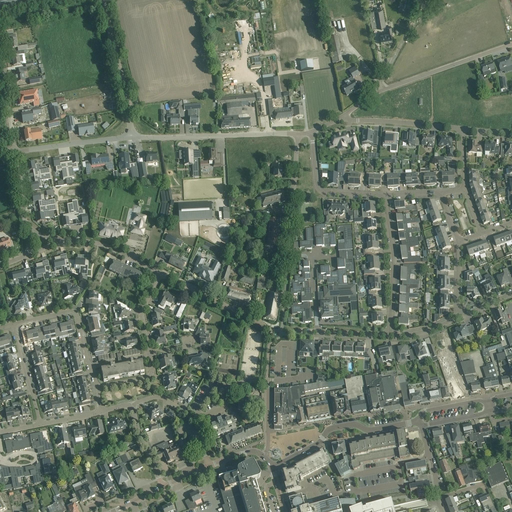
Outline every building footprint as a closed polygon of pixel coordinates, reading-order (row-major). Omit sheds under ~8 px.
[(382,9),(374,11),(369,12),(372,29),(385,27),(382,9)] [(331,26),(327,27),(329,38),(330,38),(333,53),(331,53),(333,63),(343,62),(343,57),(346,56),(345,52),(341,52),(338,36),(333,37),(331,26)] [(392,41),(391,34),(392,34),(391,27),(387,28),(388,33),(380,34),(380,36),(379,37),(380,42),(381,42),(381,43),(392,41)] [(11,49),(17,48),(17,47),(16,39),(15,35),(9,36),(10,36),(10,40),(9,40),(11,49)] [(23,64),(26,63),(25,55),(17,56),(12,57),(13,66),(20,65),(20,64),(23,64)] [(511,66),(509,58),(498,62),(501,70),(511,66)] [(313,70),(312,61),(300,63),(301,72),(313,70)] [(487,65),(481,67),(483,72),(484,77),(489,75),(492,74),(496,73),(495,68),(493,63),(487,65)] [(26,68),(23,68),(18,69),(19,73),(15,74),(16,83),(25,82),(24,73),(27,72),(26,68)] [(349,71),(353,78),(359,75),(356,68),(349,71)] [(272,74),(263,76),(263,78),(263,79),(264,87),(274,86),(276,100),(281,99),(278,79),(278,77),(273,77),(272,74)] [(507,89),(505,78),(499,79),(501,90),(507,89)] [(345,93),(347,96),(354,92),(360,89),(355,81),(342,88),(343,89),(342,90),(344,94),(345,93)] [(300,87),(295,88),(296,92),(300,92),(301,95),(305,94),(303,85),(299,86),(300,87)] [(37,90),(18,94),(20,105),(33,103),(34,106),(39,105),(40,105),(39,102),(38,97),(42,97),(41,91),(37,91),(37,90)] [(242,115),(241,103),(255,102),(254,95),(218,98),(218,105),(226,104),(227,115),(227,117),(230,117),(238,117),(242,116),(242,115)] [(182,101),(169,103),(170,109),(176,108),(176,110),(183,110),(182,101)] [(184,105),(183,105),(184,111),(188,111),(188,119),(190,119),(190,125),(193,125),(193,126),(196,126),(196,125),(198,125),(198,118),(193,118),(193,110),(196,110),(196,104),(184,106),(184,105)] [(291,108),(288,109),(289,118),(303,117),(302,104),(294,105),(294,109),(291,110),(291,108)] [(58,107),(50,109),(53,121),(60,119),(58,107)] [(22,114),(21,114),(23,123),(28,122),(28,124),(33,123),(32,116),(41,114),(40,109),(22,112),(22,114)] [(288,109),(274,110),(275,120),(289,118),(288,109)] [(221,129),(230,128),(230,117),(227,117),(227,115),(226,115),(226,117),(221,117),(221,129)] [(250,127),(250,119),(247,119),(247,115),(242,115),(242,116),(238,117),(230,117),(230,128),(250,127)] [(179,116),(167,116),(167,123),(170,122),(170,125),(179,125),(179,118),(179,116)] [(73,117),(66,118),(67,128),(68,132),(75,131),(73,117)] [(94,134),(93,125),(78,127),(79,136),(85,135),(85,136),(89,135),(89,134),(94,134)] [(42,139),(42,137),(41,129),(24,131),(26,141),(42,139)] [(363,131),(362,143),(371,144),(371,145),(377,145),(378,137),(374,136),(374,131),(372,131),(372,132),(363,131)] [(397,153),(398,138),(395,137),(395,135),(392,134),(393,134),(393,133),(386,133),(385,138),(384,138),(383,147),(383,145),(392,145),(392,152),(390,152),(397,153)] [(333,142),(329,143),(330,148),(338,146),(345,144),(345,145),(346,145),(346,144),(351,143),(353,147),(354,151),(359,150),(358,146),(355,136),(348,138),(347,134),(332,138),(333,142)] [(416,139),(416,138),(416,135),(410,134),(408,134),(408,135),(403,135),(402,142),(407,142),(409,142),(409,146),(419,147),(419,146),(420,140),(416,139)] [(423,135),(422,140),(422,146),(428,146),(428,148),(434,148),(435,136),(423,135)] [(447,148),(447,158),(453,157),(453,149),(451,149),(452,138),(439,137),(439,146),(440,147),(441,148),(442,148),(443,148),(444,147),(448,147),(448,148),(447,148)] [(482,153),(482,146),(477,145),(477,143),(475,143),(475,142),(468,141),(468,146),(469,146),(469,151),(473,151),(473,153),(477,154),(477,153),(482,153)] [(499,155),(500,147),(496,147),(496,144),(491,144),(491,143),(485,142),(485,152),(491,153),(491,154),(499,155)] [(501,150),(501,155),(501,159),(505,159),(505,156),(511,155),(511,143),(506,143),(505,151),(501,150)] [(222,159),(217,160),(216,150),(216,149),(215,149),(213,149),(213,150),(209,150),(209,155),(208,155),(209,162),(213,162),(213,167),(222,166),(222,159)] [(189,151),(177,152),(179,152),(179,159),(184,158),(184,159),(185,158),(185,160),(185,162),(192,162),(192,171),(193,171),(193,172),(194,172),(199,172),(198,159),(198,158),(192,159),(192,152),(191,152),(189,152),(189,151)] [(149,154),(149,153),(146,153),(146,163),(157,162),(157,153),(149,154)] [(131,169),(133,178),(138,177),(136,164),(129,165),(128,155),(120,156),(120,164),(119,164),(120,169),(121,169),(121,170),(125,170),(130,169),(131,169)] [(73,162),(66,163),(69,179),(71,179),(74,178),(73,170),(78,169),(78,164),(79,164),(77,156),(74,157),(72,157),(73,162)] [(91,170),(91,166),(101,165),(100,157),(100,156),(91,157),(91,158),(91,161),(85,162),(86,175),(90,175),(91,170)] [(108,156),(100,157),(101,165),(105,165),(105,166),(107,170),(113,169),(112,160),(108,161),(108,156)] [(57,159),(53,160),(54,167),(55,167),(56,172),(62,171),(63,180),(69,179),(66,163),(59,164),(59,159),(58,159),(57,159)] [(344,179),(344,174),(346,166),(346,161),(338,163),(338,174),(328,174),(328,180),(328,181),(328,186),(338,186),(338,182),(339,182),(339,179),(344,179)] [(274,168),(274,172),(274,177),(281,177),(282,166),(278,166),(278,163),(272,162),(272,168),(274,168)] [(34,163),(27,165),(27,169),(28,171),(33,170),(34,177),(50,174),(49,169),(39,171),(38,164),(34,165),(34,163)] [(145,164),(138,165),(140,178),(142,178),(142,180),(147,180),(147,177),(145,164)] [(415,176),(412,176),(412,187),(413,187),(414,187),(415,187),(416,186),(418,185),(418,180),(419,179),(421,179),(421,169),(421,173),(416,173),(415,174),(415,176)] [(425,169),(421,169),(421,179),(424,179),(424,180),(425,185),(426,185),(426,186),(427,186),(428,186),(430,186),(431,186),(430,172),(426,172),(426,170),(425,169)] [(354,187),(355,176),(355,172),(349,172),(349,173),(346,173),(346,179),(348,179),(349,180),(349,185),(350,185),(350,186),(351,186),(352,187),(353,187),(354,187)] [(376,177),(375,188),(376,188),(377,188),(378,188),(379,187),(381,187),(381,181),(382,181),(385,181),(385,175),(384,175),(384,172),(381,172),(380,173),(380,175),(379,175),(379,177),(376,177)] [(430,172),(431,186),(432,186),(433,186),(434,186),(435,185),(436,185),(436,179),(437,178),(439,178),(439,172),(434,172),(433,173),(430,173),(430,172)] [(449,185),(448,174),(448,172),(445,172),(444,172),(439,172),(439,178),(442,178),(443,179),(443,184),(445,184),(445,185),(446,185),(447,185),(448,185),(449,185)] [(355,176),(354,187),(356,187),(357,187),(358,187),(359,186),(360,186),(361,180),(364,180),(364,174),(358,173),(358,176),(355,176)] [(374,188),(375,188),(376,177),(372,177),(373,174),(372,173),(367,173),(366,180),(369,180),(370,181),(369,186),(371,187),(372,187),(373,188),(374,188)] [(412,173),(403,174),(403,180),(405,180),(406,181),(406,186),(408,186),(409,187),(410,187),(411,187),(412,187),(412,176),(412,173)] [(35,184),(30,185),(31,187),(32,191),(39,190),(39,188),(42,188),(41,181),(51,180),(50,174),(34,177),(35,184)] [(385,175),(385,181),(387,181),(388,181),(388,187),(390,187),(391,188),(392,188),(393,188),(394,188),(393,177),(393,174),(385,175)] [(397,177),(393,177),(394,188),(395,188),(396,188),(397,187),(398,187),(398,186),(400,186),(400,181),(400,180),(403,180),(402,174),(397,174),(397,175),(397,177)] [(259,177),(260,187),(267,186),(267,176),(259,177)] [(470,186),(472,193),(483,189),(482,188),(480,187),(479,184),(470,186)] [(472,193),(475,199),(483,196),(482,194),(483,193),(484,192),(483,189),(472,193)] [(282,190),(267,194),(270,205),(285,202),(282,190)] [(40,194),(32,196),(33,200),(33,201),(33,202),(34,202),(38,201),(39,208),(56,205),(55,200),(45,201),(44,195),(40,196),(40,194)] [(261,198),(257,199),(258,206),(263,205),(263,207),(267,206),(270,205),(267,194),(261,196),(261,198)] [(475,199),(477,205),(487,202),(487,200),(485,199),(484,199),(483,196),(475,199)] [(78,200),(72,201),(72,204),(75,220),(82,219),(82,224),(83,224),(84,224),(88,223),(87,216),(86,216),(85,210),(79,211),(78,200)] [(414,211),(414,207),(413,207),(405,207),(404,202),(395,204),(396,208),(397,208),(398,213),(414,211)] [(477,205),(479,212),(488,209),(487,206),(488,204),(487,202),(477,205)] [(212,220),(211,203),(179,205),(180,221),(212,220)] [(338,209),(338,203),(335,203),(335,204),(333,204),(333,203),(328,203),(328,212),(332,212),(332,213),(332,214),(333,215),(334,216),(335,216),(338,216),(338,209)] [(341,203),(338,203),(338,209),(338,216),(340,216),(341,216),(342,216),(343,215),(344,214),(344,213),(348,213),(349,204),(343,203),(343,204),(341,204),(341,203)] [(365,210),(364,210),(363,211),(362,212),(362,213),(363,218),(371,218),(371,213),(376,213),(375,203),(366,204),(366,210),(365,210)] [(63,219),(62,219),(64,227),(67,226),(69,226),(68,221),(75,220),(72,204),(67,204),(69,214),(63,215),(63,219)] [(36,216),(36,218),(37,222),(45,221),(44,219),(49,218),(48,212),(57,211),(56,205),(39,208),(41,215),(36,216)] [(479,212),(482,218),(492,215),(491,213),(489,212),(488,209),(479,212)] [(133,228),(132,232),(142,234),(143,230),(141,230),(143,222),(144,223),(146,217),(139,215),(135,214),(134,220),(138,221),(138,222),(137,229),(133,228)] [(416,224),(416,219),(407,219),(406,215),(397,216),(397,221),(399,220),(399,225),(398,226),(408,225),(416,224)] [(492,215),(482,218),(484,225),(490,223),(490,225),(493,224),(491,219),(492,219),(493,217),(492,215)] [(440,216),(432,219),(433,224),(432,224),(433,227),(439,225),(438,222),(442,221),(440,216)] [(276,219),(269,219),(268,234),(272,234),(272,237),(268,237),(268,244),(278,245),(278,248),(280,225),(279,225),(275,225),(276,219)] [(376,221),(371,222),(364,222),(365,226),(369,226),(369,230),(377,229),(376,221)] [(100,236),(101,236),(121,241),(124,230),(102,225),(100,236)] [(329,239),(323,239),(323,229),(326,229),(326,225),(317,226),(317,227),(314,227),(315,238),(315,243),(316,245),(316,240),(321,239),(322,247),(324,247),(324,246),(331,246),(336,246),(335,234),(329,234),(329,239)] [(408,225),(398,226),(398,230),(400,230),(401,235),(418,233),(417,229),(408,229),(408,225)] [(349,253),(349,259),(353,259),(353,257),(353,252),(352,252),(352,250),(353,250),(351,226),(337,227),(337,233),(338,233),(338,232),(344,231),(345,244),(339,245),(339,244),(339,251),(344,251),(344,253),(347,253),(349,253)] [(436,231),(438,236),(446,233),(444,228),(441,229),(440,226),(434,229),(435,232),(436,231)] [(315,243),(315,238),(313,238),(313,229),(306,229),(307,242),(300,242),(301,248),(308,248),(308,249),(312,249),(312,243),(315,243)] [(419,242),(419,238),(410,238),(409,234),(399,235),(400,239),(401,239),(402,244),(419,242)] [(167,238),(166,240),(174,244),(177,239),(168,235),(166,238),(167,238)] [(368,241),(368,245),(379,244),(379,243),(379,242),(378,241),(378,240),(377,238),(372,238),(371,238),(371,235),(365,235),(365,241),(366,241),(368,241)] [(501,245),(499,237),(494,239),(495,242),(492,243),(494,249),(497,248),(497,247),(501,245)] [(0,250),(11,246),(8,239),(0,241),(0,250)] [(412,253),(411,248),(420,246),(419,242),(402,244),(402,249),(401,249),(402,254),(412,253)] [(486,242),(481,243),(484,252),(489,250),(490,251),(492,250),(490,244),(487,245),(486,242)] [(442,253),(443,253),(449,253),(448,249),(451,248),(449,243),(441,246),(443,251),(442,251),(442,253)] [(481,243),(477,245),(479,253),(480,256),(485,254),(484,252),(481,243)] [(379,244),(368,245),(368,248),(366,248),(366,249),(366,250),(363,250),(364,254),(372,253),(372,251),(373,250),(378,250),(378,248),(379,248),(379,247),(379,246),(379,245),(379,244)] [(166,255),(165,257),(171,260),(170,262),(169,264),(182,270),(186,263),(173,256),(173,255),(167,252),(166,255)] [(421,262),(421,257),(412,257),(412,253),(402,254),(402,258),(404,258),(404,263),(421,262)] [(440,257),(440,266),(448,266),(450,266),(450,260),(448,260),(448,256),(443,256),(443,253),(442,253),(435,253),(435,257),(440,257)] [(74,265),(74,269),(80,270),(79,275),(87,276),(89,261),(85,261),(85,260),(82,260),(83,256),(77,256),(78,256),(77,260),(76,259),(75,265),(74,265)] [(366,261),(365,263),(365,265),(380,264),(380,263),(380,262),(380,261),(379,260),(379,258),(373,259),(373,258),(372,256),(367,256),(366,256),(367,261),(366,261)] [(61,257),(54,258),(54,259),(54,258),(55,262),(54,262),(55,267),(54,267),(55,272),(62,271),(63,276),(71,275),(68,260),(67,260),(64,261),(63,260),(61,261),(60,257),(61,257)] [(354,273),(353,259),(349,259),(339,260),(339,261),(345,260),(345,266),(340,267),(340,268),(340,269),(339,269),(339,270),(337,271),(338,278),(338,286),(344,285),(343,277),(347,276),(347,272),(349,271),(350,273),(354,273)] [(109,270),(124,277),(129,268),(114,260),(109,270)] [(216,262),(211,270),(197,264),(198,261),(195,266),(196,267),(193,273),(193,274),(194,272),(200,275),(199,276),(204,279),(204,278),(206,278),(205,279),(210,282),(211,282),(217,272),(219,268),(221,264),(220,263),(220,264),(216,262)] [(310,273),(309,268),(310,268),(309,264),(306,264),(306,261),(299,262),(299,267),(302,267),(303,278),(299,278),(299,276),(295,277),(295,282),(298,282),(298,283),(299,284),(309,283),(309,279),(305,279),(305,273),(310,273)] [(43,263),(35,265),(36,265),(37,269),(36,270),(37,275),(42,274),(43,278),(44,281),(52,279),(51,272),(50,266),(49,266),(43,267),(43,264),(43,263)] [(225,264),(220,279),(221,281),(226,283),(228,281),(230,273),(229,273),(231,266),(225,264)] [(365,265),(362,266),(362,271),(364,271),(364,275),(368,274),(369,274),(374,274),(374,271),(380,270),(380,268),(380,267),(380,266),(381,265),(380,264),(365,265)] [(402,269),(401,275),(411,275),(411,271),(420,270),(420,265),(403,265),(403,269),(402,269)] [(448,275),(448,270),(450,270),(450,266),(448,266),(440,266),(441,266),(441,270),(437,270),(437,275),(448,275)] [(129,268),(124,277),(138,284),(142,274),(129,268)] [(335,286),(338,286),(338,278),(332,278),(332,272),(331,272),(330,272),(328,270),(328,269),(327,268),(319,268),(320,272),(317,272),(317,281),(323,281),(323,277),(323,276),(327,276),(327,284),(335,283),(335,286)] [(498,283),(500,283),(502,287),(509,284),(508,281),(511,279),(507,269),(502,271),(504,275),(501,276),(501,275),(496,277),(498,283)] [(23,285),(33,283),(31,273),(25,275),(24,271),(12,273),(14,280),(21,279),(23,285)] [(465,282),(470,282),(470,276),(473,275),(472,271),(465,273),(465,282)] [(420,281),(411,280),(411,275),(401,275),(401,279),(403,279),(402,284),(420,285),(420,282),(420,281)] [(440,279),(440,285),(450,285),(450,278),(448,278),(448,275),(437,275),(437,279),(440,279)] [(242,283),(252,285),(253,285),(255,279),(253,279),(254,279),(243,276),(241,276),(240,281),(242,283)] [(381,282),(381,281),(380,281),(380,279),(375,279),(374,279),(374,276),(364,277),(365,280),(366,280),(366,286),(371,286),(382,285),(382,284),(382,283),(382,282),(381,282)] [(258,277),(256,289),(263,290),(265,278),(258,277)] [(494,290),(491,285),(494,284),(491,277),(485,280),(486,282),(483,284),(484,287),(483,288),(485,291),(486,291),(487,293),(488,293),(489,293),(492,291),(494,290)] [(79,286),(85,290),(89,284),(82,280),(79,286)] [(299,286),(299,284),(298,283),(293,284),(293,287),(293,289),(291,289),(290,297),(294,297),(294,295),(298,294),(298,293),(305,293),(305,297),(304,297),(302,297),(303,302),(302,302),(312,302),(312,301),(311,292),(310,292),(309,289),(303,289),(303,286),(299,286)] [(67,288),(62,289),(64,299),(71,297),(70,295),(79,293),(77,286),(72,287),(71,284),(66,285),(67,288)] [(321,309),(319,309),(320,313),(322,313),(322,319),(331,318),(332,321),(338,320),(338,314),(333,314),(333,307),(337,307),(337,297),(351,296),(351,297),(350,297),(352,316),(344,317),(345,322),(352,321),(352,327),(360,327),(358,298),(358,295),(358,286),(334,287),(334,284),(329,285),(329,288),(324,288),(325,298),(330,298),(330,303),(321,303),(321,309)] [(411,290),(419,289),(419,288),(420,285),(402,284),(402,289),(401,289),(400,294),(402,294),(410,294),(411,290)] [(369,290),(369,297),(373,297),(375,297),(375,295),(375,292),(376,291),(381,291),(381,289),(382,288),(382,286),(382,285),(371,286),(371,289),(369,289),(369,290)] [(441,285),(441,294),(448,295),(448,291),(450,291),(450,285),(440,285),(441,285)] [(227,298),(249,305),(252,294),(229,287),(227,298)] [(467,288),(467,289),(464,289),(464,290),(467,290),(467,296),(469,296),(469,298),(471,299),(473,298),(474,300),(480,297),(477,288),(467,288)] [(30,309),(29,305),(26,292),(21,300),(15,301),(10,308),(13,310),(14,311),(14,315),(21,313),(20,310),(22,310),(23,310),(23,309),(24,309),(24,308),(23,308),(23,306),(24,306),(30,310),(30,309)] [(162,295),(157,305),(159,306),(158,308),(164,311),(166,306),(170,308),(171,305),(172,303),(173,302),(173,301),(174,301),(174,300),(175,298),(175,297),(165,292),(163,295),(162,295)] [(39,301),(39,303),(40,308),(46,307),(46,305),(53,303),(52,298),(50,293),(43,295),(43,296),(41,296),(40,298),(40,300),(39,301)] [(269,293),(264,313),(263,318),(276,320),(280,295),(275,294),(269,293)] [(86,297),(86,304),(98,304),(98,301),(101,301),(101,296),(100,295),(98,295),(98,294),(94,294),(89,294),(89,297),(86,297)] [(410,299),(419,299),(419,294),(410,294),(402,294),(402,299),(400,299),(400,303),(402,303),(410,304),(410,299)] [(438,297),(438,303),(439,303),(450,304),(450,299),(448,299),(448,295),(441,294),(441,297),(438,297)] [(373,297),(369,297),(369,305),(372,305),(373,309),(382,308),(382,300),(379,300),(378,296),(375,297),(373,297)] [(400,308),(400,313),(409,313),(409,309),(418,308),(418,304),(402,303),(401,308),(400,308)] [(439,303),(439,318),(448,314),(448,310),(450,310),(450,304),(439,303)] [(86,304),(86,310),(89,310),(89,314),(91,314),(91,317),(97,315),(98,304),(86,304)] [(181,306),(176,318),(180,320),(187,306),(184,304),(182,307),(181,306)] [(310,309),(304,310),(304,306),(298,306),(298,304),(293,304),(293,306),(292,306),(292,315),(298,314),(298,313),(305,313),(306,317),(303,317),(303,323),(306,323),(309,323),(308,322),(312,322),(311,318),(313,318),(313,312),(313,313),(311,313),(310,309)] [(120,305),(115,306),(114,306),(115,314),(118,314),(119,319),(127,317),(125,310),(121,310),(120,305)] [(161,325),(159,315),(159,314),(161,315),(162,312),(156,308),(154,311),(155,312),(154,314),(154,315),(152,316),(153,322),(152,322),(153,327),(161,325)] [(495,313),(498,322),(501,320),(503,324),(510,322),(506,311),(502,312),(502,311),(495,313)] [(101,321),(99,315),(97,315),(91,317),(92,320),(88,321),(89,327),(98,325),(97,322),(101,321)] [(372,316),(369,316),(369,319),(372,319),(373,324),(383,323),(383,315),(372,316)] [(409,321),(418,321),(418,317),(401,316),(401,321),(399,321),(399,326),(409,326),(409,321)] [(475,323),(477,327),(479,332),(493,326),(490,319),(486,321),(484,322),(483,319),(475,323)] [(68,324),(65,324),(67,335),(71,334),(76,333),(73,320),(67,321),(68,324)] [(181,326),(184,326),(183,331),(194,331),(194,326),(196,326),(199,321),(184,320),(181,326)] [(62,323),(56,324),(59,337),(67,335),(65,324),(62,325),(62,323)] [(132,323),(128,324),(124,324),(125,330),(123,330),(124,333),(127,333),(134,331),(132,323)] [(51,327),(48,328),(51,339),(59,337),(56,324),(50,325),(51,327)] [(96,336),(103,335),(104,334),(102,328),(99,329),(98,325),(89,327),(90,333),(95,332),(96,336)] [(45,326),(39,328),(42,341),(51,339),(48,328),(45,329),(45,326)] [(463,339),(463,337),(474,333),(473,330),(468,332),(466,327),(459,329),(460,330),(457,331),(458,334),(455,335),(457,340),(462,338),(463,339)] [(34,331),(31,332),(34,343),(42,341),(39,328),(34,329),(34,331)] [(195,335),(199,337),(199,340),(201,340),(200,345),(210,345),(210,340),(209,340),(209,335),(204,335),(204,329),(198,328),(195,335)] [(34,343),(31,332),(29,332),(28,330),(22,331),(25,345),(34,343)] [(165,344),(166,344),(164,335),(164,336),(163,331),(160,332),(155,333),(156,340),(155,340),(156,346),(165,344)] [(4,338),(2,339),(5,350),(8,349),(13,347),(9,334),(4,336),(4,338)] [(91,341),(92,347),(102,345),(101,342),(105,341),(103,335),(96,336),(97,340),(91,341)] [(131,335),(114,338),(114,341),(116,340),(121,341),(121,342),(126,341),(127,347),(129,347),(129,348),(133,347),(132,346),(137,345),(136,337),(132,338),(131,335)] [(68,343),(62,344),(62,347),(64,347),(65,352),(66,352),(78,349),(78,348),(77,348),(76,344),(75,344),(75,341),(68,343)] [(318,356),(318,348),(314,348),(314,342),(309,342),(308,342),(307,342),(306,342),(301,342),(301,352),(301,353),(300,353),(300,357),(304,357),(304,352),(308,352),(309,353),(309,352),(313,352),(313,357),(318,358),(318,356)] [(329,358),(329,357),(330,343),(323,343),(323,347),(318,346),(319,342),(318,342),(318,346),(318,348),(318,356),(322,356),(322,358),(329,358)] [(334,353),(341,353),(342,343),(335,343),(334,347),(330,347),(330,343),(329,357),(334,357),(334,353)] [(341,353),(341,357),(346,357),(353,358),(353,354),(353,344),(346,344),(346,348),(342,347),(342,343),(341,353)] [(480,345),(483,354),(503,347),(501,343),(486,348),(484,344),(480,345)] [(353,344),(353,354),(353,358),(364,358),(371,359),(369,349),(365,349),(365,345),(358,344),(358,348),(353,348),(354,344),(353,344)] [(102,345),(92,347),(94,354),(99,353),(99,356),(104,355),(109,354),(107,348),(103,349),(102,345)] [(423,358),(424,359),(427,358),(428,360),(431,359),(431,360),(432,360),(427,347),(424,349),(423,347),(422,348),(421,345),(420,346),(419,345),(416,347),(415,348),(418,358),(422,357),(423,358)] [(381,357),(385,356),(386,361),(390,360),(390,359),(394,358),(393,352),(392,347),(392,348),(389,349),(388,347),(379,349),(381,357)] [(399,352),(396,352),(397,357),(398,362),(402,361),(401,359),(402,358),(410,356),(411,360),(415,359),(412,350),(409,351),(408,347),(399,349),(399,352)] [(67,358),(68,358),(70,357),(78,355),(77,352),(79,351),(78,349),(66,352),(67,358)] [(31,360),(31,362),(43,358),(41,350),(31,353),(31,356),(32,359),(31,360)] [(145,374),(142,361),(135,363),(135,361),(128,362),(128,364),(124,365),(122,353),(117,354),(119,366),(115,367),(115,364),(108,366),(108,368),(101,369),(104,382),(108,381),(107,379),(140,373),(140,375),(145,374)] [(476,374),(473,361),(462,363),(459,354),(458,355),(466,379),(468,386),(471,385),(472,391),(473,391),(473,392),(476,392),(477,391),(481,390),(480,381),(475,382),(474,375),(476,374)] [(16,363),(15,359),(12,359),(11,355),(6,356),(2,358),(0,358),(1,364),(6,362),(7,366),(16,363)] [(159,362),(161,370),(164,369),(166,369),(167,369),(170,368),(176,367),(174,358),(172,358),(171,355),(160,358),(161,361),(159,362)] [(202,356),(188,358),(189,365),(193,364),(203,362),(203,363),(206,363),(208,358),(208,357),(202,356)] [(34,370),(42,368),(43,368),(45,367),(46,366),(45,361),(44,358),(43,358),(31,362),(32,363),(33,363),(35,367),(36,370),(34,370)] [(81,366),(80,363),(81,362),(81,361),(69,363),(70,369),(82,366),(81,366)] [(6,371),(7,376),(16,374),(15,369),(18,368),(16,363),(7,366),(8,370),(6,371)] [(490,375),(492,388),(495,387),(495,388),(496,388),(498,388),(498,387),(499,387),(496,373),(494,368),(494,366),(493,363),(486,365),(490,375)] [(82,372),(81,368),(83,368),(82,366),(70,369),(71,374),(69,375),(70,378),(77,376),(82,375),(82,372)] [(34,374),(34,376),(44,373),(47,372),(45,367),(43,368),(42,368),(34,370),(35,374),(34,374)] [(401,410),(397,392),(401,391),(399,377),(398,377),(397,371),(381,374),(381,376),(386,399),(387,405),(384,406),(385,409),(383,409),(384,410),(384,413),(401,410)] [(164,381),(163,381),(165,389),(168,388),(168,390),(176,388),(175,383),(174,380),(173,376),(174,376),(175,376),(176,376),(176,374),(175,372),(165,374),(165,377),(164,377),(164,379),(164,380),(164,381)] [(13,385),(22,382),(20,377),(18,378),(16,374),(7,376),(10,386),(13,385)] [(386,399),(381,376),(378,376),(378,374),(363,376),(367,394),(367,398),(368,397),(371,413),(384,410),(383,409),(385,409),(384,406),(387,405),(386,399)] [(429,374),(421,376),(424,384),(430,402),(442,400),(442,397),(443,397),(440,383),(439,381),(438,381),(438,377),(432,378),(433,382),(431,382),(429,374)] [(502,379),(502,381),(503,386),(510,385),(509,378),(508,374),(505,374),(505,378),(502,379)] [(492,388),(490,375),(487,376),(487,378),(486,379),(483,379),(484,382),(485,389),(486,389),(486,390),(489,390),(489,389),(489,388),(492,388)] [(74,383),(75,387),(88,384),(87,382),(86,383),(85,379),(84,376),(79,377),(72,379),(73,383),(74,383)] [(367,394),(363,376),(345,379),(347,390),(349,401),(351,401),(353,413),(367,411),(364,394),(367,394)] [(404,402),(405,407),(414,405),(414,403),(419,402),(420,404),(430,402),(424,384),(409,387),(408,383),(406,383),(405,376),(399,377),(401,391),(404,402)] [(37,385),(38,387),(51,383),(49,378),(37,381),(38,385),(37,385)] [(463,380),(449,382),(452,390),(453,395),(456,394),(457,397),(464,396),(464,393),(467,392),(463,380)] [(14,389),(11,390),(12,391),(13,395),(22,393),(21,388),(22,387),(23,387),(22,382),(13,385),(14,389)] [(51,383),(38,387),(38,389),(40,389),(41,392),(42,395),(53,392),(51,383)] [(184,387),(182,388),(179,394),(179,396),(186,399),(188,399),(191,393),(195,395),(199,387),(194,384),(191,383),(188,389),(184,387)] [(450,398),(450,394),(449,394),(448,387),(444,388),(443,383),(440,383),(443,397),(442,397),(442,400),(443,399),(443,400),(450,398)] [(75,387),(76,393),(88,390),(87,386),(88,386),(88,384),(75,387)] [(305,392),(304,386),(275,389),(275,390),(275,396),(275,426),(283,426),(283,421),(298,419),(299,425),(307,423),(306,422),(304,409),(302,400),(301,397),(306,396),(305,392)] [(76,393),(77,398),(90,395),(90,394),(88,394),(88,390),(76,393)] [(349,401),(347,390),(330,393),(335,417),(341,416),(341,415),(344,414),(345,415),(344,415),(345,415),(351,414),(349,401)] [(90,395),(77,398),(79,407),(90,404),(90,402),(90,401),(89,398),(91,397),(90,395)] [(331,418),(327,395),(302,400),(304,409),(306,422),(309,421),(309,422),(310,422),(309,420),(330,416),(331,418)] [(238,408),(261,409),(262,397),(238,397),(238,408)] [(58,398),(59,402),(60,410),(63,410),(63,411),(68,410),(66,400),(66,399),(63,400),(62,398),(58,398)] [(54,401),(51,402),(53,413),(58,412),(57,411),(60,410),(59,402),(54,403),(54,401)] [(53,413),(51,402),(47,403),(48,404),(43,405),(45,413),(48,412),(48,414),(53,413)] [(156,405),(152,407),(156,415),(159,414),(160,416),(164,414),(160,406),(157,407),(156,405)] [(23,419),(21,408),(18,408),(17,407),(13,408),(15,419),(18,418),(18,420),(23,419)] [(24,407),(21,408),(23,419),(28,418),(27,416),(30,416),(29,408),(24,409),(24,407)] [(156,415),(152,407),(148,409),(149,411),(147,412),(151,421),(154,419),(156,422),(159,421),(156,415)] [(15,419),(13,408),(7,409),(8,410),(5,411),(7,422),(12,421),(12,419),(15,419)] [(177,414),(176,414),(169,410),(167,414),(174,419),(177,414)] [(218,423),(206,428),(210,439),(226,433),(236,429),(231,418),(221,422),(220,419),(217,421),(218,423)] [(125,420),(121,421),(120,422),(119,419),(115,420),(115,419),(111,420),(112,425),(107,426),(109,434),(127,429),(125,420)] [(87,428),(88,432),(89,435),(91,435),(91,436),(93,435),(94,438),(96,437),(104,435),(101,421),(93,422),(94,426),(87,428)] [(505,422),(505,423),(500,424),(501,432),(511,429),(511,421),(511,422),(508,422),(508,421),(507,421),(505,421),(505,422)] [(242,429),(241,429),(245,439),(262,433),(258,423),(253,425),(242,429)] [(471,424),(463,426),(464,431),(465,434),(465,438),(469,437),(471,442),(472,441),(473,443),(477,442),(479,448),(480,448),(483,448),(482,444),(478,433),(473,434),(472,429),(471,424)] [(481,433),(478,433),(482,444),(485,443),(483,438),(489,437),(488,436),(492,435),(491,430),(490,425),(479,427),(480,432),(481,433)] [(75,437),(71,438),(73,445),(76,444),(75,439),(86,437),(85,431),(84,426),(80,427),(80,428),(73,429),(74,434),(75,437)] [(447,436),(455,457),(460,456),(457,443),(466,441),(464,437),(462,438),(462,437),(461,433),(460,433),(458,426),(452,428),(453,432),(452,432),(453,433),(453,434),(453,433),(453,435),(447,436)] [(228,437),(225,438),(228,446),(234,443),(245,439),(241,429),(242,429),(241,427),(238,428),(236,429),(226,433),(227,435),(228,437)] [(437,429),(440,444),(441,444),(442,448),(443,448),(446,447),(445,445),(442,429),(437,429)] [(57,431),(58,436),(58,439),(57,439),(58,445),(69,443),(66,430),(57,431)] [(42,433),(30,435),(32,443),(33,443),(34,445),(32,445),(32,447),(37,446),(37,449),(43,447),(44,452),(52,451),(51,444),(48,444),(47,440),(44,441),(42,433)] [(349,445),(348,445),(351,460),(353,468),(354,470),(361,467),(361,464),(394,458),(395,461),(410,458),(407,441),(406,437),(406,436),(403,433),(401,434),(391,436),(391,437),(363,442),(363,443),(349,445)] [(13,440),(5,442),(6,450),(12,449),(13,452),(17,451),(20,450),(20,451),(25,450),(25,449),(30,448),(28,438),(23,439),(23,436),(16,438),(17,441),(13,441),(13,440)] [(155,447),(154,449),(155,452),(161,449),(162,451),(156,454),(158,459),(164,457),(167,464),(175,460),(176,462),(185,458),(183,455),(190,452),(184,439),(168,446),(167,442),(155,447)] [(343,455),(344,459),(347,458),(348,461),(351,460),(348,445),(346,446),(346,447),(345,448),(344,443),(333,445),(333,450),(332,450),(332,451),(334,451),(333,451),(334,451),(335,456),(343,455)] [(297,469),(295,470),(299,482),(304,480),(303,478),(332,463),(325,450),(296,466),(297,469)] [(45,461),(42,461),(43,462),(44,470),(45,474),(49,473),(54,472),(53,468),(56,468),(53,455),(50,456),(50,454),(45,455),(46,458),(44,458),(45,461)] [(127,460),(124,454),(120,456),(121,457),(124,465),(129,463),(130,465),(131,465),(134,473),(135,472),(142,469),(142,470),(143,469),(139,461),(135,463),(133,459),(128,461),(128,460),(127,460)] [(111,470),(112,470),(119,484),(119,485),(127,481),(127,480),(120,466),(123,464),(120,458),(115,460),(118,466),(111,470)] [(344,461),(338,464),(339,467),(338,467),(340,473),(339,473),(341,477),(342,477),(350,473),(349,466),(348,461),(347,458),(344,459),(344,461)] [(445,473),(451,471),(446,460),(439,463),(444,474),(445,475),(446,475),(445,473)] [(426,462),(416,464),(419,480),(422,480),(422,476),(421,469),(427,468),(426,462)] [(484,470),(491,489),(509,481),(501,463),(484,470)] [(113,488),(107,477),(106,474),(110,472),(106,464),(100,466),(102,472),(97,475),(99,481),(104,492),(105,491),(106,492),(110,491),(109,490),(113,488)] [(221,507),(222,511),(264,511),(259,495),(254,479),(258,477),(251,464),(239,471),(239,473),(215,479),(224,506),(221,507)] [(412,478),(413,482),(416,481),(419,480),(416,464),(406,466),(407,471),(413,470),(415,477),(415,478),(412,478)] [(466,465),(459,468),(463,477),(468,476),(469,478),(468,479),(468,480),(469,483),(475,482),(474,479),(476,479),(474,470),(469,471),(466,465)] [(2,471),(0,471),(0,486),(1,492),(6,490),(6,486),(4,479),(7,478),(6,475),(9,474),(8,468),(7,467),(2,466),(0,466),(2,471)] [(26,473),(24,473),(25,478),(33,476),(34,485),(43,482),(42,478),(41,478),(40,476),(42,475),(41,469),(37,470),(36,467),(35,467),(34,467),(34,466),(33,466),(32,466),(32,467),(31,467),(30,467),(29,467),(28,467),(27,468),(26,468),(25,468),(26,473)] [(299,482),(295,470),(295,469),(293,470),(293,467),(282,473),(288,493),(301,489),(299,482)] [(15,473),(11,474),(11,477),(12,482),(13,485),(14,490),(22,488),(21,484),(18,484),(17,478),(25,477),(25,478),(24,473),(23,469),(21,469),(19,470),(19,468),(18,468),(17,468),(16,468),(15,468),(14,468),(15,473)] [(458,485),(459,488),(466,485),(459,468),(455,470),(456,473),(455,473),(459,484),(458,485)] [(93,483),(89,474),(85,476),(89,485),(93,483)] [(422,496),(419,480),(416,481),(416,484),(410,486),(411,491),(417,490),(418,497),(422,496)] [(422,480),(419,480),(422,496),(426,496),(424,489),(431,488),(430,482),(422,483),(421,480),(422,480)] [(88,499),(80,482),(72,486),(78,498),(81,497),(83,502),(88,499)] [(81,482),(80,482),(88,499),(95,496),(90,486),(84,488),(81,482)] [(55,485),(51,487),(56,496),(60,494),(55,485)] [(189,499),(185,502),(189,510),(196,510),(195,509),(197,508),(195,502),(201,499),(200,497),(198,492),(190,496),(192,500),(190,501),(189,499)] [(71,505),(67,507),(69,511),(78,511),(76,507),(77,506),(76,503),(79,502),(77,498),(75,494),(72,495),(74,499),(69,501),(71,505)] [(290,499),(289,499),(293,511),(342,511),(342,509),(344,508),(346,509),(350,509),(353,510),(357,508),(355,502),(343,503),(340,503),(339,500),(310,508),(306,509),(305,506),(302,496),(302,495),(290,499)] [(485,495),(479,498),(484,508),(488,506),(489,510),(491,509),(495,507),(490,497),(487,498),(485,495)] [(55,508),(49,511),(67,511),(61,497),(57,499),(56,496),(53,497),(54,499),(53,499),(55,503),(53,504),(55,508)] [(453,498),(444,501),(445,503),(447,503),(448,506),(455,503),(459,501),(457,497),(453,498)] [(367,509),(364,509),(362,506),(357,508),(353,510),(350,511),(395,511),(392,501),(367,508),(367,509)] [(32,503),(25,505),(27,511),(34,509),(32,503)] [(449,508),(448,509),(448,511),(457,508),(455,503),(448,506),(449,508)]
